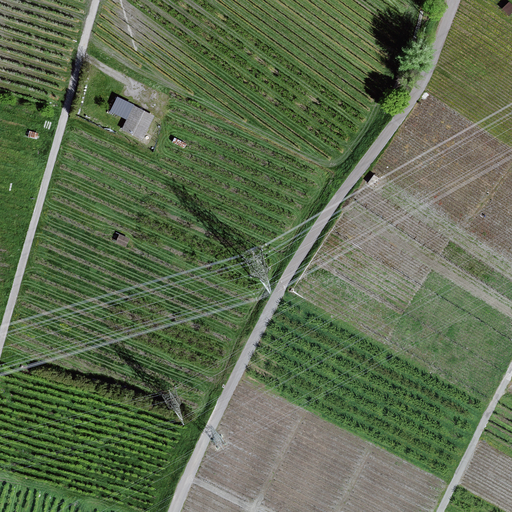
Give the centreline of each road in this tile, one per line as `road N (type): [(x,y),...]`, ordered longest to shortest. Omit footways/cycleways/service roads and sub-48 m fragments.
road 1 (unclassified): [(173,511),(296,264),(420,87),(454,0)]
road 2 (unclassified): [(0,343),(96,0)]
road 3 (unclassified): [(439,511),(511,368)]
